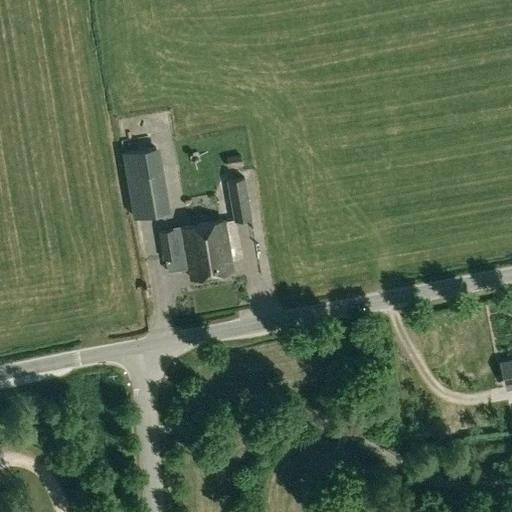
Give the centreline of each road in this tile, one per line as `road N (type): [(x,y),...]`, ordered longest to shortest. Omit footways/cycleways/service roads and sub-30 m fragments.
road 1 (tertiary): [(511,276),(139,347)]
road 2 (unclassified): [(154,511),(139,347)]
road 3 (tertiary): [(139,347),(0,374)]
